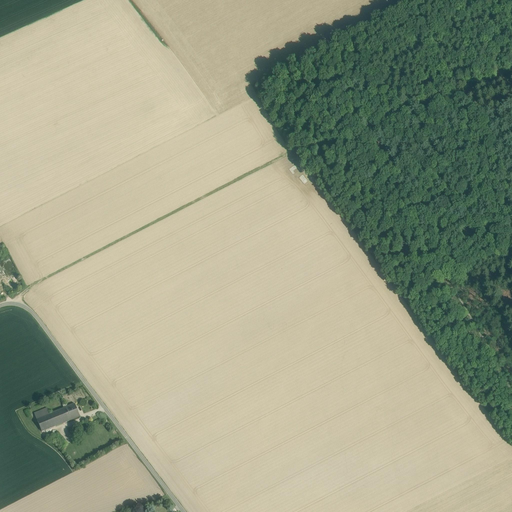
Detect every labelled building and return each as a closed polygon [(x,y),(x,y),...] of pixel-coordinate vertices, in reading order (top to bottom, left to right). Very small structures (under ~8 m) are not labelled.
[(292,175),(299,170),(295,164),(288,169),(292,175)] [(74,404),(62,409),(68,421),(80,417),(74,404)] [(47,409),(34,414),(37,420),(49,414),(47,409)] [(62,409),(49,414),(37,420),(42,432),(68,421),(62,409)] [(67,444),(57,433),(53,437),(63,447),(67,444)]
